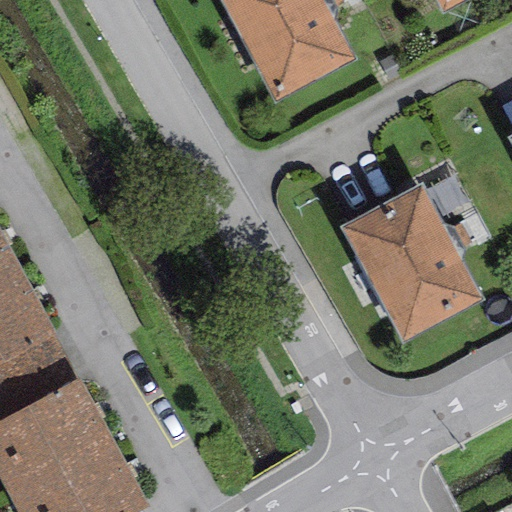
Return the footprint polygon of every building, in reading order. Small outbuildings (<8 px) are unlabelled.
[(321,0),(219,0),(273,101),(353,59),(321,0)] [(433,0),(441,13),(466,0),(433,0)] [(420,186),(340,229),(400,342),(481,300),(420,186)] [(0,281),(20,271),(0,232),(0,281)] [(0,364),(54,336),(20,271),(0,281),(0,364)] [(0,421),(78,381),(54,336),(0,364),(0,421)] [(0,479),(10,499),(114,445),(80,380),(78,381),(0,421),(0,479)] [(144,511),(148,510),(114,445),(10,499),(16,511),(144,511)]
